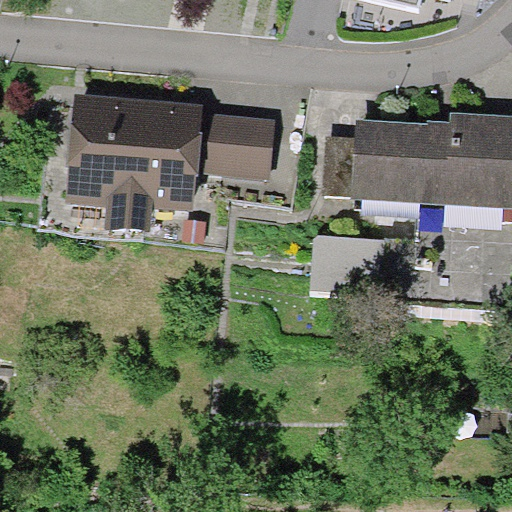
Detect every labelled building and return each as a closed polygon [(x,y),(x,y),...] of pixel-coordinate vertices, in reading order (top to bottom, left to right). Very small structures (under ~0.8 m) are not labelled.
[(333,0),(332,5),(411,23),(416,0),(333,0)] [(191,218),(194,180),(197,119),(198,102),(72,94),(65,208),(109,211),(108,239),(151,242),(152,216),(191,218)] [(353,128),(353,144),(352,209),(417,210),(417,247),(311,245),(310,301),(510,305),(510,267),(511,266),(511,119),(443,118),(443,130),(353,128)] [(197,119),(194,180),(265,185),(269,124),(197,119)] [(352,209),(353,144),(322,144),(321,208),(352,209)]
